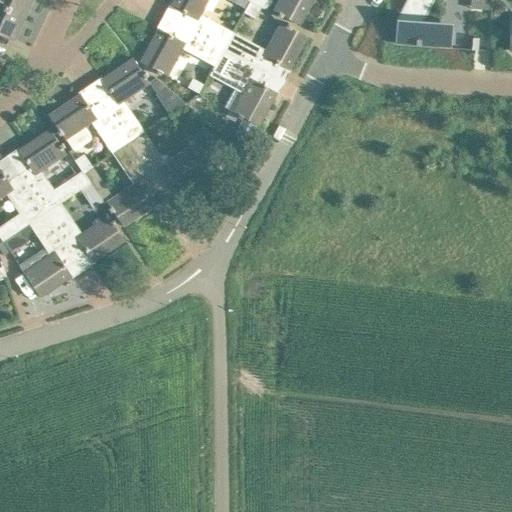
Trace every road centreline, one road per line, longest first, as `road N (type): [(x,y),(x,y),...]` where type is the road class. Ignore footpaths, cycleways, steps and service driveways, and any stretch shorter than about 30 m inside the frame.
road 1 (unclassified): [(222,511),(215,255)]
road 2 (residential): [(0,350),(146,304),(215,255)]
road 3 (residential): [(215,255),(329,55)]
road 4 (residential): [(329,55),(402,82),(511,87)]
